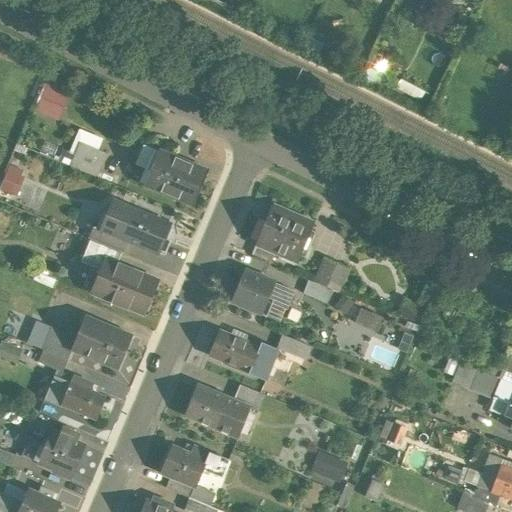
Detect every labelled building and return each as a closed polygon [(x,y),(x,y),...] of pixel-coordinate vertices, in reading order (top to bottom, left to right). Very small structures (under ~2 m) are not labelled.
[(60,120),(71,94),(47,85),(36,110),(60,120)] [(94,175),(109,139),(77,127),(63,162),(94,175)] [(207,170),(159,150),(151,169),(145,166),(139,181),(193,203),(207,170)] [(135,209),(114,200),(101,229),(123,238),(135,209)] [(313,223),(272,206),(257,242),(275,250),(298,259),(313,223)] [(169,223),(135,209),(123,238),(157,252),(169,223)] [(121,252),(89,238),(80,261),(101,269),(106,259),(116,263),(121,252)] [(275,250),(257,242),(252,255),(270,262),(275,250)] [(116,263),(106,259),(101,269),(92,292),(112,300),(126,267),(116,263)] [(324,259),(315,281),(338,291),(347,269),(324,259)] [(126,267),(112,300),(144,313),(158,280),(126,267)] [(274,281),(245,269),(232,301),(267,315),(274,299),(268,297),(274,281)] [(433,270),(422,294),(434,299),(443,275),(433,270)] [(309,280),(303,292),(328,303),(333,290),(309,280)] [(358,308),(351,332),(375,339),(382,315),(358,308)] [(131,335),(85,315),(76,337),(71,349),(73,350),(117,368),(131,335)] [(76,337),(51,327),(41,349),(44,350),(68,360),(73,350),(71,349),(76,337)] [(220,332),(210,355),(223,361),(223,363),(265,381),(278,350),(276,349),(261,343),(259,348),(220,332)] [(282,336),(276,349),(278,350),(305,361),(311,348),(282,336)] [(0,358),(19,362),(22,346),(0,340),(0,358)] [(68,360),(44,350),(39,362),(63,372),(68,360)] [(511,372),(506,370),(501,380),(511,385),(511,372)] [(501,380),(479,372),(473,391),(493,399),(501,380)] [(94,385),(74,376),(62,404),(96,419),(106,396),(91,390),(94,385)] [(511,385),(501,380),(493,399),(509,404),(511,405),(511,385)] [(226,396),(197,384),(184,414),(213,426),(226,396)] [(265,395),(240,384),(234,399),(250,406),(249,407),(258,411),(265,395)] [(226,396),(213,426),(237,437),(249,407),(250,406),(234,399),(226,396)] [(509,404),(493,399),(490,409),(505,415),(509,404)] [(408,429),(397,424),(389,440),(401,445),(408,429)] [(60,434),(52,431),(46,444),(38,462),(54,469),(53,471),(70,478),(84,445),(73,440),(75,434),(62,429),(60,434)] [(32,439),(24,456),(38,462),(46,444),(32,439)] [(190,454),(172,446),(161,473),(171,477),(195,487),(206,460),(190,454)] [(228,461),(193,446),(190,454),(206,460),(203,468),(222,476),(228,461)] [(0,448),(0,461),(12,467),(17,456),(0,448)] [(321,455),(315,470),(338,480),(345,465),(321,455)] [(511,464),(490,456),(479,487),(511,498),(511,464)] [(465,482),(479,487),(483,474),(469,469),(465,482)] [(171,477),(166,489),(189,498),(209,506),(214,495),(195,487),(171,477)] [(384,484),(373,479),(365,497),(376,502),(384,484)] [(37,493),(28,489),(22,502),(0,492),(0,511),(2,511),(55,511),(59,503),(50,499),(53,492),(40,486),(37,493)] [(479,487),(474,499),(496,507),(500,496),(479,487)] [(485,511),(489,505),(463,494),(457,508),(466,511),(485,511)] [(209,506),(189,498),(184,509),(190,511),(216,511),(217,509),(209,506)] [(161,500),(158,506),(172,511),(190,511),(184,509),(184,511),(161,500)] [(172,511),(158,506),(145,501),(140,511),(172,511)]
